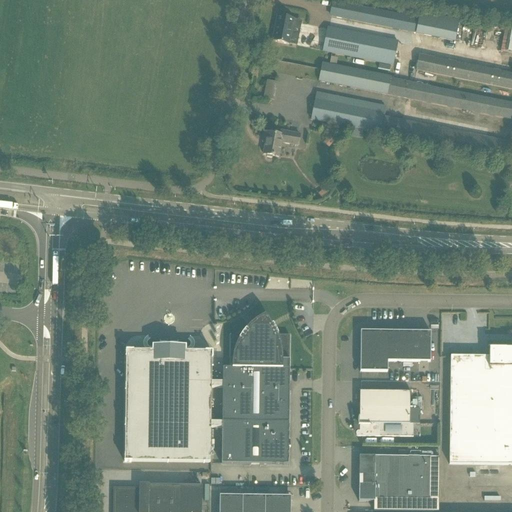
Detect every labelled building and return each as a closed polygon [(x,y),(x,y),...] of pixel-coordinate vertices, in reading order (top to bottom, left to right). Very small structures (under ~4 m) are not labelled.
[(332,2),(329,17),(400,31),(455,43),(460,23),(419,14),(418,19),(403,16),(332,2)] [(276,16),(271,42),(289,45),(290,45),(296,46),(299,27),(293,26),(294,19),(276,16)] [(322,53),(393,66),(397,43),(327,29),(322,53)] [(415,70),(511,90),(511,74),(419,55),(415,70)] [(321,64),(318,82),(510,120),(511,110),(511,104),(390,80),(390,78),(321,64)] [(363,131),(502,159),(506,142),(382,118),(384,108),(335,98),(334,104),(315,101),(311,121),(354,129),(353,136),(362,138),(363,131)] [(264,133),(263,143),(265,143),(263,155),(267,156),(266,158),(272,159),(272,157),(278,158),(280,148),(281,143),(298,147),(300,135),(290,134),(281,132),(280,136),(264,133)] [(125,462),(210,463),(211,428),(222,428),(221,465),(288,465),(289,335),(278,336),(273,326),(270,321),(269,320),(265,315),(253,323),(247,329),(241,335),(231,334),(230,368),(223,368),(223,383),(211,383),(212,353),(127,351),(125,462)] [(360,373),(370,373),(387,373),(387,362),(430,363),(430,333),(392,332),(392,334),(361,333),(361,363),(360,363),(360,373)] [(449,465),(511,465),(511,349),(487,349),(488,350),(488,358),(450,357),(449,465)] [(367,437),(379,437),(413,437),(413,425),(409,425),(409,394),(369,393),(359,393),(359,418),(358,418),(358,419),(358,420),(357,421),(357,422),(357,423),(358,424),(358,425),(358,426),(359,426),(359,432),(357,432),(356,433),(356,434),(356,435),(356,436),(357,437),(367,437)] [(358,486),(358,502),(373,502),(373,511),(437,511),(438,458),(418,458),(419,458),(408,458),(375,458),(375,457),(361,457),(361,467),(359,467),(359,478),(361,478),(361,486),(358,486)] [(115,491),(114,511),(201,511),(202,487),(148,486),(148,485),(139,485),(139,491),(125,491),(115,491)] [(218,511),(290,511),(290,498),(280,498),(219,497),(218,511)]
